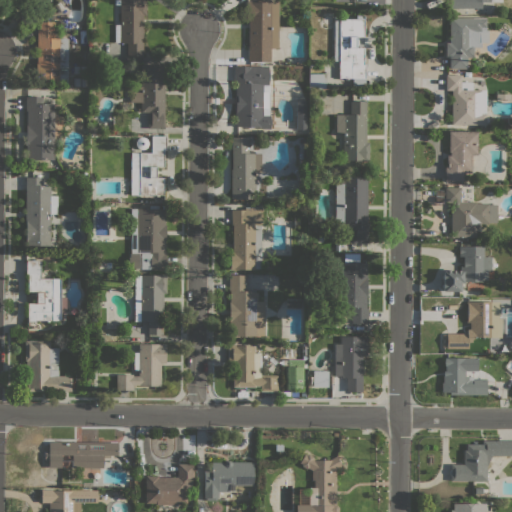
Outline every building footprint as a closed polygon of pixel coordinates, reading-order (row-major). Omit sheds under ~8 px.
[(126,56),(126,42),(115,42),(115,24),(120,24),(119,5),(115,5),(115,0),(145,0),(145,14),(142,14),(143,56),(126,56)] [(278,0),(277,48),(270,48),(270,61),(248,61),(248,19),(246,19),(246,1),(259,1),(259,0),(278,0)] [(449,9),(449,0),(492,0),(492,2),(482,2),(482,4),(481,4),(481,9),(479,9),(449,9)] [(339,61),(333,61),(333,13),(338,13),(338,18),(357,19),(357,15),(364,15),(363,36),(356,36),(356,47),(363,47),(363,64),(365,64),(365,85),(352,85),(352,78),(338,77),(339,61)] [(449,17),(486,18),(486,32),(481,32),(481,47),(473,47),(473,57),(467,57),(467,68),(449,68),(449,57),(445,57),(445,42),(449,42),(449,17)] [(67,83),(35,83),(36,63),(37,21),(54,21),(54,38),(68,38),(67,83)] [(147,112),(140,112),(140,102),(130,102),(130,86),(140,86),(140,82),(135,82),(135,73),(142,73),(142,64),(159,64),(159,72),(164,72),(164,128),(147,128),(147,112)] [(236,81),(234,81),(234,66),(268,66),(268,86),(263,86),(263,115),(270,115),(270,129),(261,128),(261,126),(235,126),(236,81)] [(325,88),(309,88),(309,73),(325,73),(325,88)] [(445,89),(445,74),(461,74),(461,76),(460,76),(460,82),(472,82),(472,90),(486,90),(485,124),(451,124),(451,89),(445,89)] [(54,160),(26,159),(26,110),(25,110),(26,96),(42,96),(42,103),(54,103),(54,160)] [(305,129),(296,129),(296,101),(305,101),(305,129)] [(365,142),(368,142),(368,161),(359,161),(359,160),(343,160),(343,133),(336,133),(336,114),(350,114),(350,101),(366,101),(365,142)] [(448,130),(477,130),(477,155),(471,155),(471,172),(463,172),(463,181),(445,181),(445,162),(446,162),(446,155),(449,155),(449,152),(448,152),(448,130)] [(130,152),(151,152),(151,135),(166,135),(166,149),(164,149),(164,166),(156,166),(156,177),(164,177),(163,195),(130,194),(130,152)] [(142,137),(145,138),(146,139),(147,140),(148,141),(148,143),(147,146),(146,147),(145,148),(144,149),(142,149),(141,149),(139,149),(137,148),(136,147),(135,145),(135,143),(135,141),(136,140),(137,138),(138,137),(141,137),(142,137)] [(232,137),(250,137),(250,153),(261,153),(261,172),(255,172),(255,199),(231,199),(232,137)] [(366,223),(368,223),(367,243),(351,243),(351,227),(334,226),(335,181),(343,181),(343,172),(367,172),(366,223)] [(25,177),(42,177),(42,185),(50,185),(50,195),(57,195),(56,214),(50,214),(50,246),(27,245),(27,241),(25,241),(25,222),(25,177)] [(488,223),(480,223),(480,237),(450,236),(451,202),(444,202),(445,187),(460,187),(460,201),(475,201),(475,203),(488,203),(488,204),(496,204),(496,221),(488,221),(488,223)] [(150,208),(150,205),(162,205),(162,208),(165,208),(164,224),(166,224),(165,240),(164,240),(164,253),(165,253),(165,270),(129,269),(130,264),(128,263),(128,259),(129,256),(129,253),(130,253),(130,208),(150,208)] [(261,269),(254,269),(254,270),(229,269),(230,251),(232,251),(232,224),(231,224),(231,210),(245,210),(245,207),(261,207),(261,269)] [(483,246),(483,256),(491,256),(491,271),(486,271),(486,280),(483,280),(483,281),(462,281),(462,282),(460,282),(460,291),(442,291),(442,288),(441,288),(441,285),(436,285),(436,273),(442,273),(442,271),(445,271),(445,270),(460,270),(460,265),(463,265),(463,256),(459,256),(459,246),(483,246)] [(366,308),(367,308),(367,323),(351,323),(351,307),(331,307),(332,262),(342,262),(342,254),(354,255),(354,263),(366,263),(366,308)] [(40,278),(60,278),(60,320),(36,320),(36,321),(27,321),(27,303),(35,303),(35,292),(26,292),(26,260),(40,260),(40,278)] [(134,275),(156,275),(156,274),(166,274),(166,292),(163,292),(162,334),(147,334),(148,321),(134,321),(134,275)] [(264,335),(228,335),(229,275),(246,275),(246,292),(257,292),(257,301),(264,301),(264,335)] [(492,301),(492,318),(500,318),(500,333),(492,333),(492,337),(473,337),(473,339),(472,339),(472,342),(468,342),(468,348),(446,348),(446,347),(441,347),(441,334),(446,334),(446,333),(467,333),(467,329),(469,329),(469,322),(466,322),(466,301),(492,301)] [(334,343),(340,343),(340,336),(363,336),(363,335),(367,335),(366,355),(362,355),(362,392),(346,391),(346,377),(340,377),(340,375),(334,375),(334,343)] [(71,375),(70,391),(47,391),(27,391),(27,370),(25,370),(26,360),(24,360),(24,341),(32,341),(32,343),(43,343),(43,340),(49,340),(49,347),(58,347),(58,375),(71,375)] [(165,344),(165,362),(160,362),(160,386),(138,386),(138,385),(132,385),(132,390),(116,390),(116,374),(132,374),(132,376),(138,376),(138,369),(133,369),(134,352),(138,352),(138,343),(165,344)] [(260,375),(276,375),(276,391),(260,391),(260,386),(255,386),(255,387),(232,387),(233,363),(227,363),(227,343),(237,343),(237,345),(255,345),(255,353),(260,353),(260,375)] [(449,394),(449,392),(441,392),(441,382),(443,382),(443,371),(444,371),(444,366),(443,366),(444,357),(473,358),(472,376),(486,376),(486,394),(449,394)] [(303,389),(287,389),(287,359),(303,359),(303,389)] [(328,387),(312,386),(312,370),(328,371),(328,387)] [(486,480),(450,481),(450,464),(463,464),(463,450),(465,450),(465,444),(481,444),(481,441),(511,440),(511,455),(491,455),(486,466),(486,480)] [(72,454),(61,454),(61,466),(51,466),(51,441),(118,442),(118,455),(103,455),(103,468),(71,467),(72,454)] [(308,489),(308,487),(313,487),(313,480),(311,480),(311,470),(307,467),(306,468),(301,465),(301,464),(299,463),(304,453),(306,454),(308,454),(313,457),(313,460),(330,460),(330,459),(336,455),(337,458),(338,458),(340,462),(341,465),(336,468),(335,505),(337,507),(338,511),(336,511),(295,511),(295,504),(308,504),(308,489)] [(224,462),(226,460),(228,460),(230,461),(253,461),(253,485),(229,485),(229,491),(218,491),(218,497),(215,500),(206,500),(203,497),(204,470),(211,470),(211,462),(224,462)] [(145,475),(157,475),(157,477),(177,477),(177,463),(193,463),(193,478),(191,478),(191,486),(186,486),(186,503),(177,503),(177,505),(156,505),(156,503),(145,503),(145,475)] [(49,511),(49,503),(41,502),(41,490),(96,491),(96,502),(80,502),(80,511),(49,511)] [(450,511),(450,510),(452,510),(452,503),(485,503),(485,511),(450,511)]
